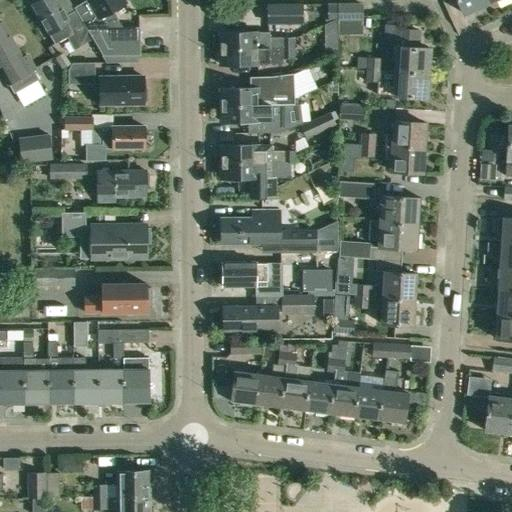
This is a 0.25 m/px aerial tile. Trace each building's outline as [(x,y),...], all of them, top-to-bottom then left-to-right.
[(57,42),(67,37),(75,49),(81,46),(88,34),(75,12),(66,17),(56,0),(43,0),(32,6),(48,34),(49,34),(55,44),(57,42)] [(87,0),(98,19),(126,3),(123,0),(87,0)] [(455,0),(462,14),(486,4),(484,0),(455,0)] [(338,22),(363,21),(362,5),(338,6),(338,22)] [(268,24),(302,23),(302,13),(268,14),(268,24)] [(0,66),(11,87),(10,87),(14,94),(39,80),(33,71),(35,70),(27,56),(23,59),(3,23),(0,25),(0,66)] [(140,29),(87,30),(103,58),(140,57),(140,29)] [(395,72),(427,75),(429,49),(417,49),(418,32),(398,31),(397,48),(393,47),(392,61),(395,61),(395,72)] [(294,39),(270,39),(270,33),(256,33),(256,32),(221,33),(221,49),(294,49),(294,39)] [(56,59),(60,56),(54,46),(50,48),(56,59)] [(256,64),(270,64),(282,64),(282,59),(294,59),(294,49),(221,49),(221,66),(256,65),(256,64)] [(366,59),(366,70),(379,71),(380,60),(366,59)] [(92,65),(70,65),(66,71),(66,86),(93,86),(92,65)] [(380,96),(390,97),(425,99),(427,75),(395,72),(394,83),(391,83),(381,82),(380,96)] [(147,88),(143,88),(143,77),(100,77),(100,105),(144,104),(144,101),(147,101),(147,88)] [(221,89),(221,105),(294,105),(294,95),(271,95),(271,89),(256,89),(221,89)] [(294,105),(221,105),(221,122),(257,122),(257,121),(271,121),(271,117),(283,117),(283,115),(294,115),(294,105)] [(339,106),(338,119),(362,120),(363,108),(339,106)] [(327,127),(322,116),(300,126),(304,137),(327,127)] [(64,131),(92,131),(92,130),(93,117),(64,117),(64,131)] [(385,134),(384,146),(422,148),(423,124),(394,122),(393,135),(385,134)] [(93,147),(102,147),(103,148),(112,148),(113,149),(144,149),(144,127),(112,127),(112,128),(102,128),(102,130),(93,130),(93,147)] [(361,135),(361,145),(372,145),(373,136),(361,135)] [(48,136),(17,140),(20,165),(51,162),(48,136)] [(372,145),(361,145),(360,156),(372,157),(372,145)] [(295,152),(271,152),(271,146),(258,146),(257,146),(222,146),(222,163),(271,162),(295,162),(295,152)] [(422,148),(384,146),(384,158),(392,159),(391,172),(420,174),(422,148)] [(222,179),(248,179),(249,199),(276,199),(276,178),(271,178),(271,162),(222,163),(222,179)] [(50,166),(49,178),(86,178),(85,166),(50,166)] [(114,175),(103,175),(103,197),(114,197),(114,198),(145,198),(144,171),(114,172),(114,175)] [(340,182),(340,196),(372,198),(373,184),(340,182)] [(377,222),(418,225),(419,199),(379,197),(377,222)] [(223,245),(254,244),(262,244),(261,253),(316,253),(316,229),(276,230),(276,212),(253,212),(253,220),(223,221),(223,245)] [(61,237),(79,237),(79,260),(146,259),(145,244),(150,244),(150,229),(145,229),(145,225),(85,226),(85,213),(61,213),(61,237)] [(501,243),(511,243),(511,218),(497,218),(496,234),(501,235),(501,243)] [(416,251),(418,225),(377,222),(373,222),(372,241),(376,242),(376,248),(416,251)] [(511,267),(511,243),(501,243),(500,266),(511,267)] [(341,244),(340,257),(368,259),(369,246),(341,244)] [(255,263),(223,264),(223,288),(255,288),(255,282),(266,282),(265,266),(255,266),(255,263)] [(498,291),(511,291),(511,267),(500,266),(498,291)] [(73,270),(33,271),(33,287),(73,286),(73,270)] [(308,292),(332,291),(331,271),(302,272),(303,292),(308,292)] [(355,297),(413,301),(415,275),(384,273),(383,287),(355,286),(355,297)] [(102,285),(102,297),(85,297),(85,313),(146,312),(146,307),(151,307),(151,289),(146,289),(146,284),(102,285)] [(511,315),(511,291),(498,291),(497,314),(511,315)] [(281,314),(313,314),(313,295),(281,296),(281,314)] [(413,301),(355,297),(354,309),(382,311),(381,325),(412,327),(412,325),(416,325),(417,311),(413,310),(413,301)] [(5,303),(5,316),(27,316),(27,303),(5,303)] [(255,326),(266,326),(267,326),(267,332),(281,332),(280,307),(223,308),(224,316),(220,319),(220,327),(224,329),(224,332),(255,332),(255,326)] [(511,315),(497,314),(495,339),(511,340),(511,315)] [(333,322),(332,333),(352,334),(353,323),(333,322)] [(74,323),(74,335),(86,335),(86,323),(74,323)] [(122,344),(122,331),(105,331),(105,344),(122,344)] [(122,331),(122,344),(148,343),(147,331),(122,331)] [(338,341),(337,346),(335,372),(333,384),(329,415),(354,418),(358,387),(344,386),(346,373),(344,373),(345,360),(343,360),(345,341),(338,341)] [(262,342),(230,343),(231,355),(262,355),(262,342)] [(24,403),(48,403),(48,371),(36,372),(36,360),(32,360),(31,343),(22,343),(23,360),(23,372),(24,403)] [(48,360),(48,371),(48,403),(73,403),(73,371),(73,360),(73,358),(57,358),(57,343),(47,343),(48,360)] [(286,366),(284,378),(280,408),(304,412),(309,381),(295,379),(297,367),(294,367),(296,355),(297,345),(288,344),(288,346),(286,366)] [(372,358),(386,358),(387,346),(372,345),(372,358)] [(410,347),(387,346),(386,358),(409,360),(409,362),(430,363),(431,347),(410,345),(410,347)] [(326,371),(335,372),(337,346),(332,346),(330,358),(328,358),(326,371)] [(492,371),(511,373),(511,360),(494,358),(492,371)] [(123,371),(123,403),(147,403),(149,403),(148,370),(147,370),(123,371)] [(0,403),(24,403),(23,372),(0,371),(0,403)] [(98,371),(73,371),(73,403),(98,403),(98,371)] [(123,371),(98,371),(98,403),(123,403),(123,371)] [(385,371),(384,379),(379,421),(404,424),(407,394),(396,392),(398,372),(385,371)] [(255,405),(259,375),(235,372),(231,402),(255,405)] [(259,375),(255,405),(280,408),(284,378),(259,375)] [(354,418),(379,421),(384,379),(373,378),(371,389),(358,387),(354,418)] [(333,384),(309,381),(304,412),(329,415),(333,384)] [(508,435),(511,402),(511,399),(489,396),(484,431),(508,435)] [(104,497),(117,497),(149,497),(149,472),(117,472),(117,485),(92,486),(92,497),(104,497)] [(32,504),(46,503),(45,473),(31,473),(32,504)] [(148,511),(149,497),(117,497),(117,511),(148,511)] [(45,511),(46,503),(32,504),(31,511),(45,511)]
